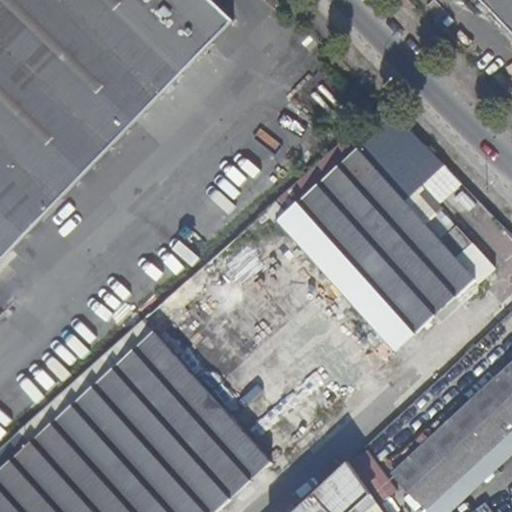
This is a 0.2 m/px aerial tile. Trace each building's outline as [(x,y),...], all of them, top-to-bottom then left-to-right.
[(0,0),(0,263),(231,24),(205,0),(0,0)] [(511,0),(483,0),(511,29),(511,0)] [(408,203),(447,168),(388,108),(377,120),(386,130),(363,152),(359,147),(245,250),(235,239),(0,450),(0,511),(219,511),(478,281),(408,203)] [(245,250),(359,147),(350,136),(235,239),(245,250)] [(511,364),(388,477),(418,511),(422,511),(511,431),(511,364)] [(353,511),(371,496),(349,464),(297,511),(353,511)] [(382,511),(371,496),(353,511),(382,511)]
